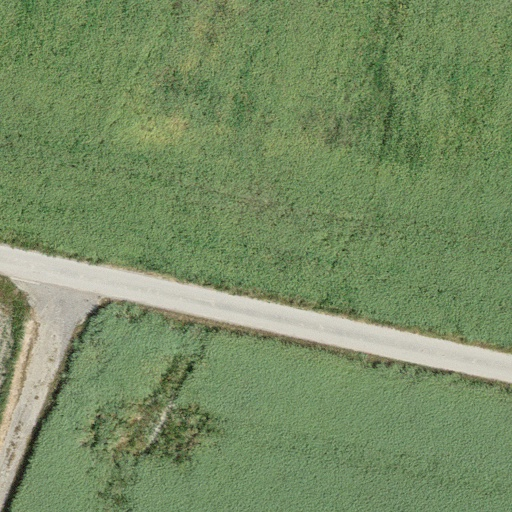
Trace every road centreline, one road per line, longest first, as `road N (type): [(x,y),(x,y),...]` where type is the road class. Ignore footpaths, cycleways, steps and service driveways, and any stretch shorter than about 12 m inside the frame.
road 1 (unclassified): [(511,371),(0,266)]
road 2 (track): [(0,484),(74,282)]
